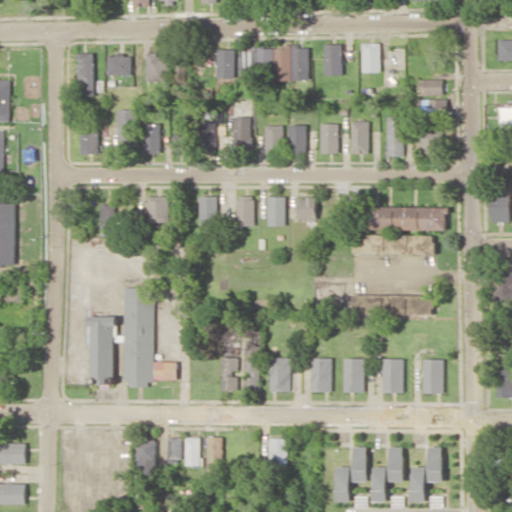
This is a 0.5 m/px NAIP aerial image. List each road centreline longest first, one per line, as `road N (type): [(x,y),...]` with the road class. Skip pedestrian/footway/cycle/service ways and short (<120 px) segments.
road 1 (residential): [(463,511),(463,0)]
road 2 (residential): [(49,511),(54,29)]
road 3 (residential): [(0,415),(463,422)]
road 4 (residential): [(0,31),(463,25)]
road 5 (residential): [(463,176),(54,173)]
